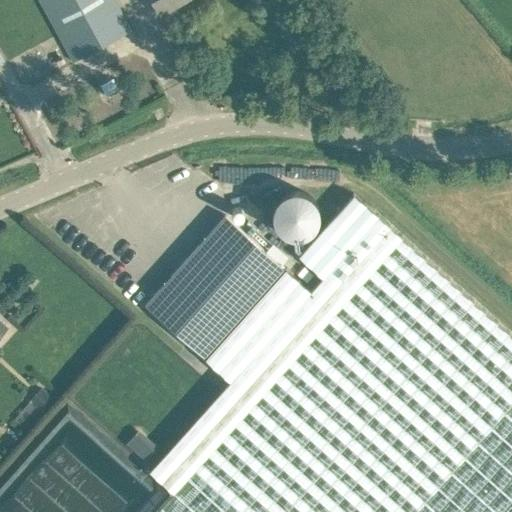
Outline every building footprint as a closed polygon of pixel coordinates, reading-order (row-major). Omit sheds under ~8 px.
[(39,0),(73,61),(131,29),(115,0),(39,0)] [(151,0),(159,14),(184,0),(151,0)] [(173,491),(153,511),(511,511),(511,334),(377,214),(353,193),(298,254),(322,275),(310,289),(285,267),(225,214),(145,304),(205,357),(230,379),(149,469),(173,491)] [(56,380),(42,392),(50,402),(64,390),(56,380)] [(150,426),(142,437),(159,450),(168,439),(150,426)]
